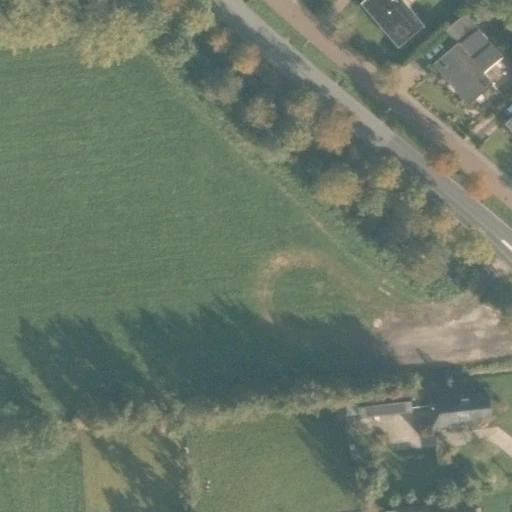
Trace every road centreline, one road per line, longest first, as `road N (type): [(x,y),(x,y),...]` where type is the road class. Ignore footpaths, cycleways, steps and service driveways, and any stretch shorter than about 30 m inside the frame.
road 1 (primary): [(511,255),(220,0)]
road 2 (residential): [(511,200),(276,0)]
